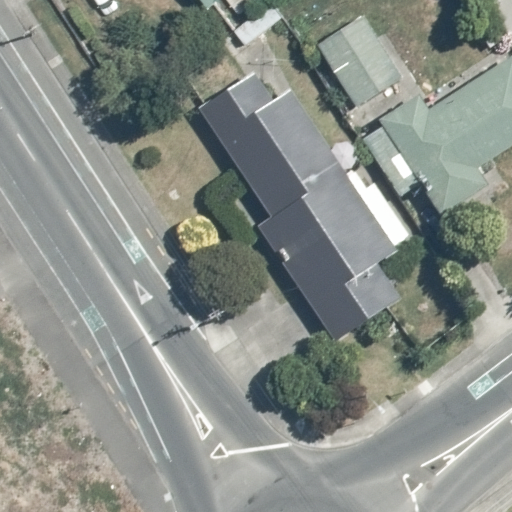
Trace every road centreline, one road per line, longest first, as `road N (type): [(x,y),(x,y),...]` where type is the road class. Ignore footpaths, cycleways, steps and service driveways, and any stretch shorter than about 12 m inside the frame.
road 1 (secondary): [(0,112),(245,496)]
road 2 (residential): [(511,409),(377,511)]
road 3 (secondary): [(245,496),(298,479),(351,496),(366,511)]
